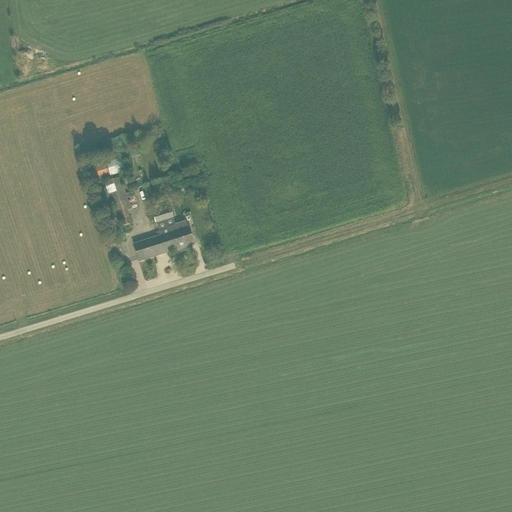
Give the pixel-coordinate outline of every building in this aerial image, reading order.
[(109,175),(125,172),(122,158),(106,162),(109,175)] [(104,164),(90,169),(94,180),(108,176),(104,164)] [(120,177),(104,182),(119,228),(131,224),(127,211),(131,209),(120,177)] [(172,182),(165,184),(167,192),(175,190),(172,182)] [(138,261),(193,243),(186,222),(175,225),(170,207),(152,213),(159,236),(133,245),(138,261)]
